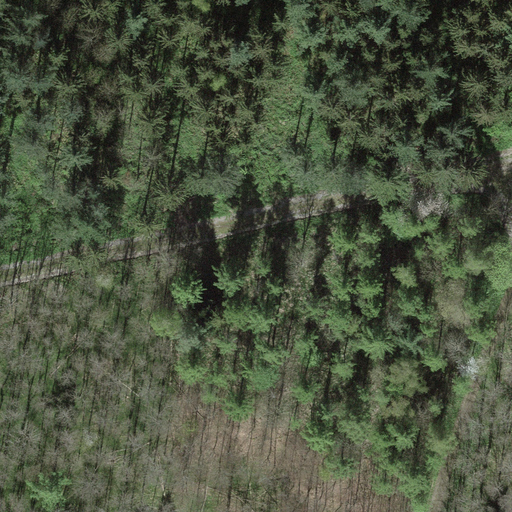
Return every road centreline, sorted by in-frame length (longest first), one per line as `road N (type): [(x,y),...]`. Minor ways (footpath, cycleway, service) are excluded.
road 1 (track): [(511,162),(0,278)]
road 2 (track): [(511,279),(435,511)]
